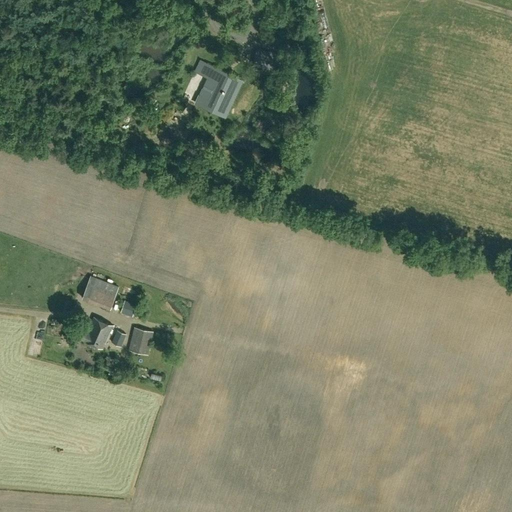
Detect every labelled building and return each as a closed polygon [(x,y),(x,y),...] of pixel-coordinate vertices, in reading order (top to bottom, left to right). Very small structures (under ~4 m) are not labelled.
[(261,50),(259,60),(276,64),(278,54),(261,50)] [(194,72),(216,82),(208,99),(224,106),(233,88),(238,78),(200,60),(194,72)] [(91,275),(87,285),(115,295),(119,286),(91,275)] [(103,348),(113,325),(94,316),(88,330),(80,327),(76,336),(103,348)] [(134,326),(128,349),(148,354),(154,331),(134,326)] [(117,329),(111,342),(121,346),(127,334),(117,329)]
